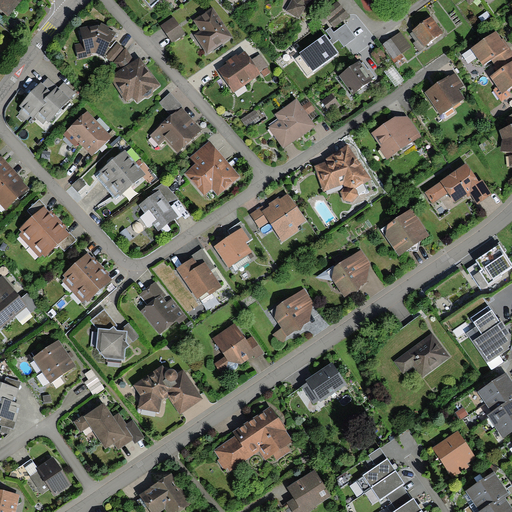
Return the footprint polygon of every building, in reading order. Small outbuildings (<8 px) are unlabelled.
[(0,0),(0,17),(4,21),(21,0),(0,0)] [(294,0),(287,14),(298,20),(305,8),(314,0),(294,0)] [(346,18),(337,6),(323,18),(332,29),(346,18)] [(209,12),(192,23),(200,36),(195,39),(206,57),(228,42),(209,12)] [(486,13),(478,18),(481,23),(489,18),(486,13)] [(171,21),(160,29),(169,43),(180,36),(171,21)] [(432,22),(412,34),(422,50),(442,37),(432,22)] [(113,36),(97,28),(76,33),(81,57),(93,55),(102,59),(113,36)] [(400,35),(382,47),(391,60),(409,48),(400,35)] [(494,37),(470,52),(482,70),(492,64),(499,74),(490,80),(501,98),(511,91),(511,56),(509,51),(505,54),(494,37)] [(338,55),(325,38),(298,57),(310,75),(338,55)] [(133,65),(124,52),(111,61),(120,73),(110,80),(126,103),(131,99),(135,104),(156,89),(138,62),(133,65)] [(243,56),(217,74),(230,93),(265,69),(257,57),(248,63),(243,56)] [(362,65),(338,80),(350,97),(373,82),(362,65)] [(453,75),(425,95),(440,116),(461,102),(455,92),(462,88),(453,75)] [(39,85),(16,110),(30,122),(36,115),(48,126),(70,103),(67,101),(72,96),(60,85),(54,92),(44,82),(40,86),(39,85)] [(178,108),(169,98),(160,106),(169,116),(178,108)] [(322,104),(328,112),(336,105),(330,98),(322,104)] [(312,131),(294,104),(275,117),(279,123),(269,130),(282,150),(312,131)] [(197,135),(179,113),(157,131),(175,153),(197,135)] [(242,121),(246,127),(257,119),(254,114),(242,121)] [(108,139),(85,116),(67,135),(89,157),(108,139)] [(405,120),(394,121),(382,130),(370,136),(384,160),(397,153),(417,137),(405,120)] [(511,130),(500,135),(502,144),(500,154),(511,161),(511,130)] [(207,144),(188,160),(196,169),(186,177),(201,196),(209,189),(216,197),(237,180),(207,144)] [(367,181),(345,150),(322,167),(314,168),(322,193),(342,185),(347,193),(367,181)] [(96,177),(114,199),(140,178),(122,155),(96,177)] [(26,189),(0,162),(0,213),(26,189)] [(476,187),(464,170),(425,196),(431,206),(446,195),(453,205),(468,195),(476,207),(490,198),(480,184),(476,187)] [(175,201),(163,185),(152,193),(155,197),(138,209),(144,217),(140,220),(146,228),(149,226),(156,235),(175,221),(166,207),(175,201)] [(304,226),(285,199),(265,212),(261,207),(250,215),(258,227),(266,222),(280,242),(304,226)] [(64,237),(41,211),(16,233),(39,259),(64,237)] [(407,214),(381,232),(398,257),(424,240),(407,214)] [(250,241),(239,224),(227,232),(231,239),(214,250),(228,272),(251,257),(243,246),(250,241)] [(511,267),(511,265),(499,247),(477,262),(490,282),(511,267)] [(214,271),(201,251),(188,259),(190,263),(175,273),(195,304),(217,291),(207,276),(214,271)] [(368,266),(359,254),(334,271),(331,282),(344,300),(365,286),(368,266)] [(108,280),(85,257),(60,283),(83,305),(108,280)] [(0,329),(23,309),(0,280),(0,329)] [(154,286),(133,304),(160,336),(173,325),(175,327),(183,320),(154,286)] [(311,305),(301,293),(276,310),(274,321),(287,340),(307,326),(311,305)] [(511,336),(489,309),(472,320),(479,329),(470,335),(490,364),(504,355),(509,347),(511,336)] [(124,337),(102,313),(88,324),(96,334),(94,353),(102,363),(123,365),(124,337)] [(243,346),(232,330),(214,341),(233,369),(250,358),(253,361),(260,356),(250,341),(243,346)] [(416,366),(423,375),(448,358),(433,336),(394,362),(403,374),(416,366)] [(32,364),(47,386),(73,369),(58,347),(32,364)] [(336,367),(310,386),(324,405),(350,387),(336,367)] [(162,370),(132,390),(139,400),(138,411),(157,413),(158,402),(165,398),(177,415),(197,402),(180,376),(170,382),(162,370)] [(511,385),(505,377),(481,394),(495,413),(489,417),(503,436),(511,430),(511,385)] [(18,390),(0,384),(0,430),(9,433),(11,424),(14,425),(19,406),(14,405),(18,390)] [(108,420),(101,411),(84,422),(103,451),(112,444),(117,451),(130,442),(132,445),(142,439),(131,423),(125,427),(116,415),(108,420)] [(236,442),(215,454),(225,470),(260,451),(267,460),(291,447),(269,413),(233,436),(236,442)] [(437,452),(451,471),(472,457),(458,437),(437,452)] [(420,511),(379,451),(371,456),(378,468),(365,477),(381,500),(388,496),(398,511),(396,511),(420,511)] [(70,488),(50,461),(36,471),(29,461),(16,471),(38,500),(48,492),(54,500),(70,488)] [(493,472),(465,491),(472,501),(501,482),(493,472)] [(287,508),(289,511),(305,511),(327,498),(312,476),(286,493),(293,504),(287,508)] [(501,482),(472,501),(479,511),(493,502),(495,504),(505,497),(509,495),(501,482)] [(167,484),(141,500),(148,511),(156,511),(163,508),(165,511),(177,511),(183,509),(167,484)] [(14,511),(18,498),(0,494),(0,511),(14,511)] [(504,511),(511,507),(505,497),(495,504),(493,502),(479,511),(477,511),(504,511)]
